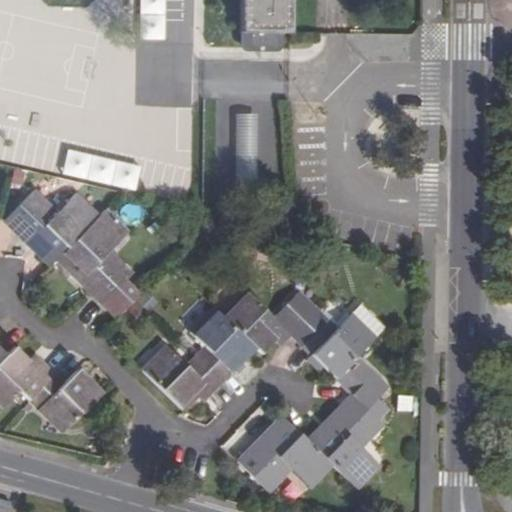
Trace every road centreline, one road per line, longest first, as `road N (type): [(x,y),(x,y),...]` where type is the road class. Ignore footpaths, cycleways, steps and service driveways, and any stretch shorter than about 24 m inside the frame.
road 1 (unclassified): [(462,511),(469,0)]
road 2 (residential): [(144,423),(132,397),(76,336),(38,334),(0,294)]
road 3 (residential): [(289,394),(251,398),(206,439),(144,423)]
road 4 (residential): [(0,466),(123,501)]
